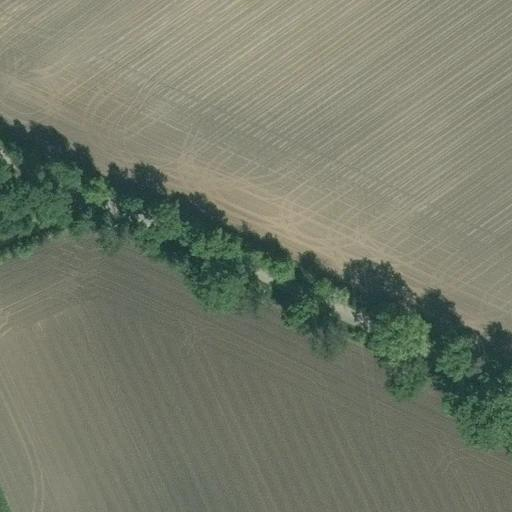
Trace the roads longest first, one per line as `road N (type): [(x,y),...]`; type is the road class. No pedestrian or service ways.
road 1 (unclassified): [(511,386),(113,196)]
road 2 (unclassified): [(0,143),(113,196)]
road 3 (unclassified): [(113,196),(0,247)]
